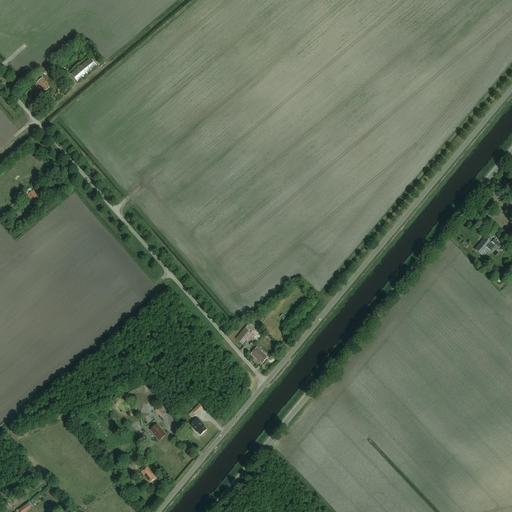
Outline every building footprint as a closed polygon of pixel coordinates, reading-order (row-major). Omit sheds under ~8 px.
[(78,82),(97,66),(90,58),(71,74),(78,82)] [(42,72),(45,76),(47,75),(48,77),(50,75),(49,74),(54,69),(51,65),(42,72)] [(48,79),(46,76),(45,76),(37,83),(45,92),(46,91),(49,88),(51,87),(46,81),(48,79)] [(39,200),(41,199),(38,195),(38,196),(33,191),(27,196),(35,206),(40,201),(39,200)] [(14,202),(9,209),(14,213),(19,206),(14,202)] [(485,238),(475,250),(481,256),(491,244),(485,238)] [(494,240),(492,243),(499,249),(501,245),(494,240)] [(243,345),(252,335),(245,329),(236,340),(243,345)] [(262,364),(267,359),(266,358),(267,357),(257,348),(251,355),(262,364)] [(196,415),(203,409),(200,405),(193,411),(196,415)] [(164,414),(158,408),(155,411),(161,417),(164,414)] [(200,435),(206,430),(203,427),(204,426),(197,419),(191,425),(197,432),(200,435)] [(166,435),(157,425),(151,430),(160,440),(166,435)] [(140,457),(135,451),(128,457),(132,463),(135,461),(136,462),(138,460),(137,459),(140,457)] [(149,484),(156,479),(147,467),(141,472),(149,484)] [(26,511),(31,509),(27,503),(20,509),(18,510),(19,511),(26,511)]
